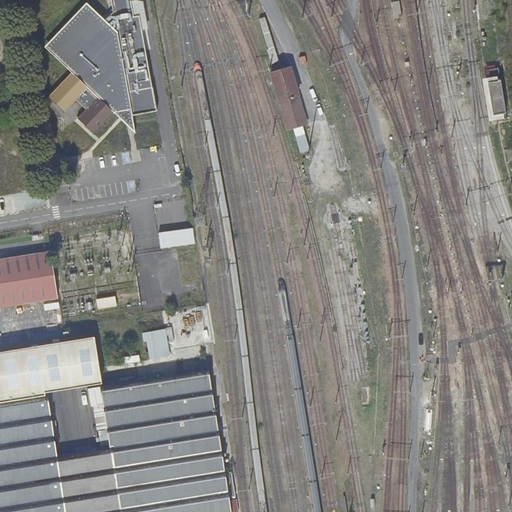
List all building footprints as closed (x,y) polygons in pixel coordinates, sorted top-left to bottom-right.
[(116,33),(131,114),(155,109),(138,13),(132,15),(129,0),(110,0),(112,10),(103,19),(116,33)] [(397,0),(393,0),(385,3),(388,13),(400,12),(397,0)] [(112,110),(134,130),(131,114),(116,33),(103,19),(85,2),(44,46),(71,71),(86,86),(97,96),(112,110)] [(262,18),(256,20),(270,65),(276,63),(262,18)] [(489,122),(506,119),(498,69),(489,71),(490,76),(482,77),(489,122)] [(287,130),(309,124),(294,70),(272,76),(287,130)] [(86,86),(71,71),(49,94),(65,109),(75,98),(86,86)] [(75,98),(86,107),(97,96),(86,86),(75,98)] [(86,107),(77,116),(92,131),(112,110),(97,96),(86,107)] [(302,152),(310,150),(304,127),(296,129),(302,152)] [(0,308),(57,300),(49,253),(0,260),(0,308)] [(96,311),(113,309),(111,300),(95,302),(96,311)] [(162,330),(139,334),(143,361),(167,357),(162,330)] [(222,476),(204,370),(97,389),(106,450),(56,460),(45,394),(0,401),(0,511),(226,511),(225,503),(233,501),(229,474),(222,476)]
